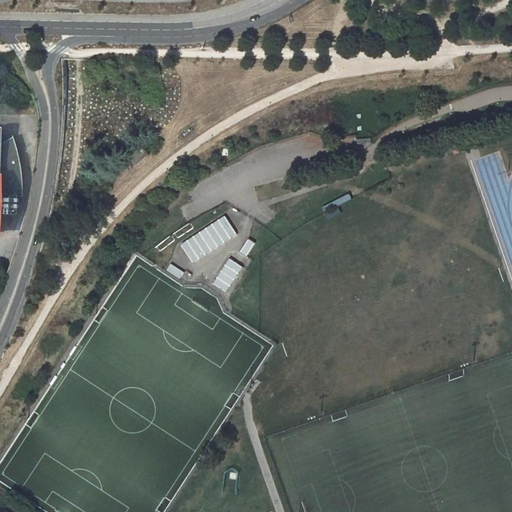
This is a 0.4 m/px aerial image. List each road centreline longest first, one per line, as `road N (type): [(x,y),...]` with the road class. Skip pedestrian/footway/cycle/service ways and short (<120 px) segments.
road 1 (primary): [(0,344),(47,202),(57,130),(50,61),(91,23)]
road 2 (primary): [(0,31),(30,71),(45,122),(33,204),(0,309)]
road 3 (primary): [(91,23),(213,24),(280,0)]
